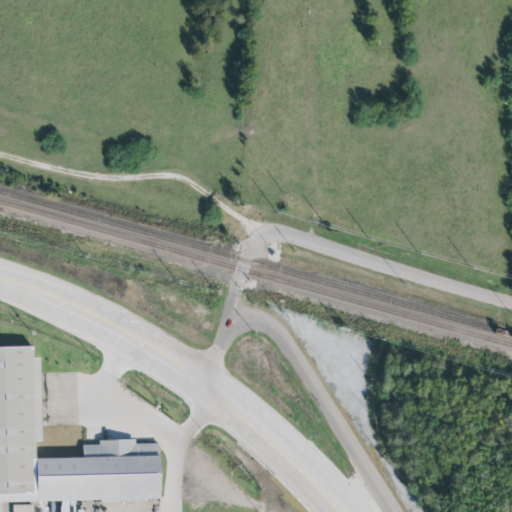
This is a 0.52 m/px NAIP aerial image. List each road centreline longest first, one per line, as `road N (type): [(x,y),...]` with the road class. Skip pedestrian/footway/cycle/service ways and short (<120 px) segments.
road 1 (tertiary): [(205,395),(241,269),(266,234),(511,302)]
road 2 (primary): [(271,446),(140,354),(0,285)]
